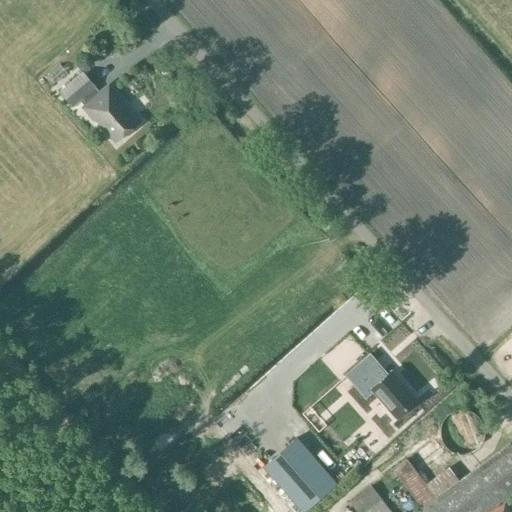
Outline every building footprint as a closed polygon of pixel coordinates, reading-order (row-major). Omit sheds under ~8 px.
[(99,93),(95,88),(83,73),(60,92),(72,107),(79,101),(84,106),(82,107),(93,121),(96,118),(116,142),(138,124),(124,108),(126,106),(108,85),(99,93)] [(387,318),(375,327),(384,338),(395,328),(387,318)] [(374,356),(385,338),(372,329),(360,348),(374,356)] [(369,355),(345,375),(364,398),(373,390),(396,417),(415,401),(389,372),(386,374),(369,355)] [(296,440),(265,467),(303,511),(334,484),(296,440)] [(389,511),(371,486),(351,501),(359,511),(511,511),(511,508),(506,501),(511,496),(511,447),(510,444),(509,443),(457,480),(446,466),(423,483),(407,460),(404,462),(393,470),(420,507),(413,511),(389,511)]
